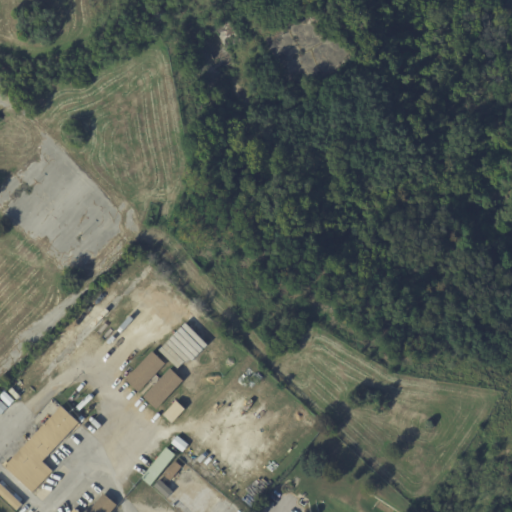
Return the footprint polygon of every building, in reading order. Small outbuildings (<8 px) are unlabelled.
[(177,370),(206,344),(185,322),(157,349),(177,370)] [(125,379),(138,391),(164,363),(151,350),(125,379)] [(182,380),(169,367),(142,396),(155,408),(182,380)] [(15,401),(10,407),(0,397),(5,391),(15,401)] [(184,409),(175,400),(162,414),(171,422),(184,409)] [(81,424),(81,423),(44,461),(54,471),(33,492),(6,466),(59,411),(55,407),(58,403),(62,407),(64,406),(73,415),(86,401),(95,409),(81,424)] [(169,448),(178,455),(153,486),(143,478),(168,447),(169,448)] [(194,464),(183,455),(189,448),(200,457),(194,464)] [(262,469),(266,472),(262,476),(237,457),(240,452),(262,469)] [(183,466),(171,480),(164,475),(176,461),(183,466)] [(172,490),(158,479),(152,486),(166,498),(172,490)] [(0,482),(23,505),(18,511),(0,494),(0,482)] [(90,511),(106,494),(119,505),(113,511),(90,511)]
